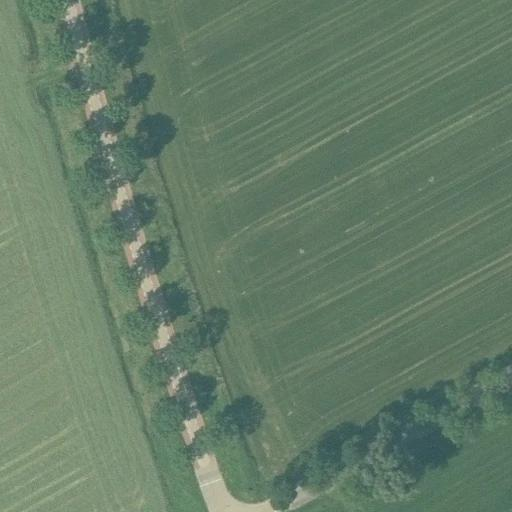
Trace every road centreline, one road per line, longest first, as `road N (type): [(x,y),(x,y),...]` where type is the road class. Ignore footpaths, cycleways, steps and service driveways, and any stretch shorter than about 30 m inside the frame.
road 1 (unclassified): [(220,511),(75,0)]
road 2 (unclassified): [(261,511),(511,376)]
